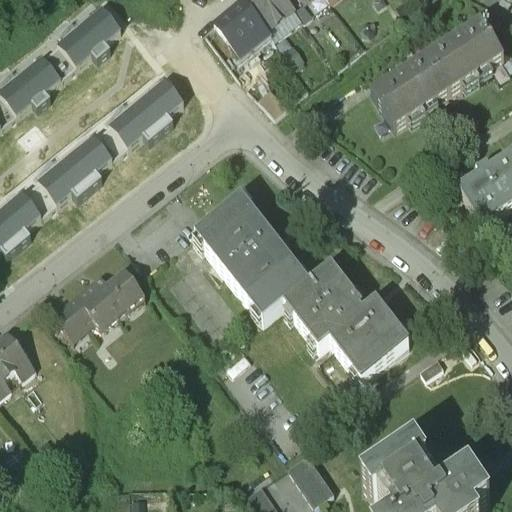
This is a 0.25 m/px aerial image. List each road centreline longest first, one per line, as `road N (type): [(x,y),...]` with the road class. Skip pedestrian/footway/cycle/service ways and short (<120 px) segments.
road 1 (residential): [(511,364),(469,308),(238,125)]
road 2 (residential): [(238,125),(0,309)]
road 3 (residential): [(238,125),(168,50),(146,44),(39,124)]
